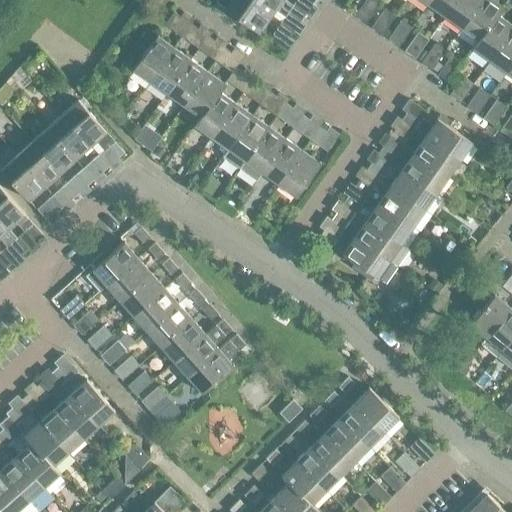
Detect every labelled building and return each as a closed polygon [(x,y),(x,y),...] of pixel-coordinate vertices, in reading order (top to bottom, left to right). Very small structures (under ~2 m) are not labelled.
[(270,15),(249,0),(216,0),(215,1),(258,32),(270,15)] [(249,0),(270,15),(276,7),(287,15),(290,10),(302,18),(305,14),(284,0),(249,0)] [(284,0),(305,14),(307,12),(289,0),(284,0)] [(363,18),(378,3),(375,0),(365,0),(355,11),(363,18)] [(429,0),(427,3),(444,15),(454,0),(429,0)] [(454,0),(444,15),(461,27),(480,0),(454,0)] [(480,0),(461,27),(478,39),(496,12),(502,4),(497,0),(480,0)] [(383,31),(395,13),(379,2),(366,20),(383,31)] [(164,24),(170,29),(180,16),(173,11),(164,24)] [(471,48),(489,60),(511,27),(511,23),(496,12),(478,39),(471,48)] [(389,36),(402,43),(411,23),(398,17),(389,36)] [(276,27),(289,37),(294,30),(281,21),(276,27)] [(181,37),(188,42),(197,29),(190,24),(181,37)] [(511,27),(489,60),(506,72),(511,62),(511,27)] [(417,54),(426,36),(416,31),(407,49),(417,54)] [(132,69),(150,81),(175,46),(157,34),(132,69)] [(198,48),(204,53),(214,40),(207,35),(198,48)] [(432,65),(445,49),(429,37),(417,54),(432,65)] [(150,81),(167,93),(192,58),(175,46),(150,81)] [(214,60),(221,65),(230,52),(224,47),(214,60)] [(167,93),(184,105),(209,70),(192,58),(167,93)] [(226,79),(232,84),(242,71),(235,66),(226,79)] [(202,117),(220,91),(226,82),(209,70),(184,105),(202,117)] [(243,92),(250,96),(259,83),(252,79),(243,92)] [(478,83),(465,104),(495,123),(508,102),(478,83)] [(195,126),(212,138),(236,102),(220,91),(202,117),(195,126)] [(260,104),(267,109),(276,96),(270,91),(260,104)] [(77,100),(62,113),(91,144),(95,140),(104,150),(108,146),(117,156),(123,151),(112,139),(105,131),(77,100)] [(222,156),(223,157),(253,114),(236,102),(212,138),(228,149),(222,156)] [(276,116),(283,121),(292,108),(286,103),(276,116)] [(401,118),(424,134),(460,158),(472,141),(436,117),(432,123),(422,115),(419,120),(406,111),(401,118)] [(511,131),(511,130),(511,111),(502,123),(511,131)] [(62,113),(46,126),(75,158),(91,144),(62,113)] [(223,157),(241,169),(270,126),(253,114),(223,157)] [(294,128),(301,133),(310,120),(303,115),(294,128)] [(154,146),(161,130),(143,122),(136,138),(154,146)] [(46,126),(31,141),(59,172),(75,158),(46,126)] [(262,173),(287,138),(270,126),(241,169),(257,180),(262,173)] [(310,140),(317,145),(326,132),(320,127),(310,140)] [(389,135),(402,144),(407,138),(394,129),(389,135)] [(424,134),(413,151),(448,176),(460,158),(424,134)] [(262,173),(280,185),(304,150),(287,138),(262,173)] [(31,141),(16,154),(15,155),(43,187),(59,172),(31,141)] [(15,155),(16,154),(8,145),(0,152),(0,169),(28,200),(43,187),(15,155)] [(378,151),(391,161),(396,154),(383,145),(378,151)] [(304,150),(280,185),(296,196),(320,161),(304,150)] [(413,151),(401,168),(436,193),(448,176),(413,151)] [(90,159),(101,170),(107,165),(96,153),(90,159)] [(366,168),(379,177),(384,171),(371,161),(366,168)] [(75,172),(86,184),(92,178),(81,167),(75,172)] [(401,168),(389,185),(424,210),(436,193),(401,168)] [(378,201),(377,202),(412,227),(424,210),(389,185),(383,193),(372,187),(359,178),(355,185),(378,201)] [(60,186),(71,198),(77,192),(66,181),(60,186)] [(0,187),(0,219),(8,228),(15,222),(23,231),(25,228),(36,240),(42,234),(31,223),(24,214),(0,187)] [(45,200),(56,212),(62,206),(51,194),(45,200)] [(366,218),(401,243),(412,227),(377,202),(372,209),(361,204),(348,194),(343,201),(366,218)] [(331,218),(345,227),(349,220),(336,211),(331,218)] [(366,218),(353,236),(388,261),(389,259),(397,265),(409,248),(401,243),(366,218)] [(0,219),(0,238),(6,246),(10,243),(20,254),(26,248),(8,228),(0,219)] [(149,236),(140,226),(133,232),(142,242),(149,236)] [(319,236),(332,245),(337,238),(323,229),(319,236)] [(353,236),(342,252),(355,261),(352,266),(370,279),(373,274),(377,277),(385,282),(397,265),(389,259),(388,261),(353,236)] [(85,274),(98,290),(138,255),(124,240),(113,250),(109,246),(91,262),(95,266),(85,274)] [(163,252),(154,242),(148,248),(156,258),(163,252)] [(0,262),(5,268),(11,262),(0,250),(0,262)] [(460,261),(449,253),(444,261),(455,268),(460,261)] [(106,284),(119,300),(152,271),(138,255),(98,290),(99,290),(106,284)] [(176,267),(168,257),(161,263),(170,273),(176,267)] [(119,300),(133,315),(166,286),(152,271),(119,300)] [(502,284),(508,289),(511,284),(511,272),(502,284)] [(190,283),(181,273),(175,279),(183,289),(190,283)] [(133,315),(146,330),(179,301),(166,286),(133,315)] [(204,298),(195,288),(188,294),(197,304),(204,298)] [(470,323),(486,336),(510,306),(495,294),(470,323)] [(146,330),(160,346),(193,317),(179,301),(146,330)] [(217,313),(208,303),(202,309),(210,319),(217,313)] [(486,336),(481,342),(497,356),(511,337),(511,307),(510,306),(486,336)] [(90,307),(74,321),(83,330),(98,315),(90,307)] [(193,317),(160,346),(174,361),(206,332),(193,317)] [(231,328),(222,318),(215,324),(224,334),(231,328)] [(105,322),(87,335),(95,345),(113,332),(105,322)] [(206,332),(174,361),(187,376),(220,347),(215,342),(224,334),(215,324),(206,332)] [(235,334),(229,340),(238,350),(244,344),(235,334)] [(117,336),(102,352),(111,361),(126,346),(117,336)] [(511,337),(497,356),(511,368),(511,337)] [(220,347),(187,376),(201,392),(234,363),(229,358),(238,350),(229,340),(220,347)] [(116,366),(125,375),(139,361),(130,352),(116,366)] [(53,370),(64,382),(70,377),(59,365),(53,370)] [(144,368),(130,383),(139,390),(152,375),(144,368)] [(338,386),(345,392),(354,382),(347,376),(338,386)] [(37,384),(48,396),(54,391),(43,379),(37,384)] [(86,379),(71,393),(99,424),(114,411),(86,379)] [(369,386),(354,401),(384,431),(399,416),(369,386)] [(323,400),(330,406),(340,396),(333,390),(323,400)] [(21,398),(32,410),(38,405),(27,393),(21,398)] [(71,393),(55,406),(84,438),(99,424),(71,393)] [(167,397),(150,412),(155,418),(172,403),(167,397)] [(279,413),(288,422),(302,407),(293,399),(279,413)] [(354,401),(339,415),(370,445),(384,431),(354,401)] [(319,404),(309,414),(316,421),(319,418),(325,424),(332,417),(319,404)] [(55,406),(39,420),(68,452),(84,438),(55,406)] [(5,412),(16,424),(22,419),(12,407),(5,412)] [(339,415),(325,429),(355,460),(370,445),(339,415)] [(294,429),(301,435),(311,425),(304,419),(294,429)] [(24,434),(30,442),(52,466),(68,452),(39,420),(24,434)] [(0,431),(0,437),(7,446),(14,440),(3,428),(0,431)] [(325,429),(310,444),(340,475),(355,460),(325,429)] [(280,442),(287,449),(297,439),(290,433),(280,442)] [(426,458),(435,447),(418,434),(410,444),(426,458)] [(116,459),(130,475),(151,457),(138,441),(116,459)] [(30,442),(15,455),(43,486),(58,473),(52,466),(30,442)] [(310,444),(296,459),(326,489),(340,475),(310,444)] [(265,458),(271,464),(281,455),(275,448),(265,458)] [(403,448),(395,458),(413,473),(421,463),(403,448)] [(15,455),(0,468),(0,469),(27,500),(43,486),(15,455)] [(281,473),(289,481),(312,503),(326,489),(296,459),(281,473)] [(250,472),(257,479),(267,469),(260,462),(250,472)] [(396,487),(405,479),(389,463),(381,471),(396,487)] [(0,500),(10,511),(14,511),(27,500),(0,469),(0,500)] [(376,477),(366,486),(381,502),(391,493),(376,477)] [(289,481),(274,496),(289,511),(316,511),(319,510),(312,503),(289,481)] [(243,493),(249,500),(259,490),(252,483),(243,493)] [(123,499),(130,506),(140,496),(133,489),(123,499)] [(505,511),(484,489),(464,509),(467,511),(505,511)] [(140,496),(130,506),(135,511),(165,511),(154,500),(149,505),(140,496)] [(289,511),(274,496),(260,510),(261,511),(289,511)] [(228,507),(232,511),(236,511),(244,505),(238,498),(228,507)] [(0,511),(10,511),(0,500),(0,511)]
